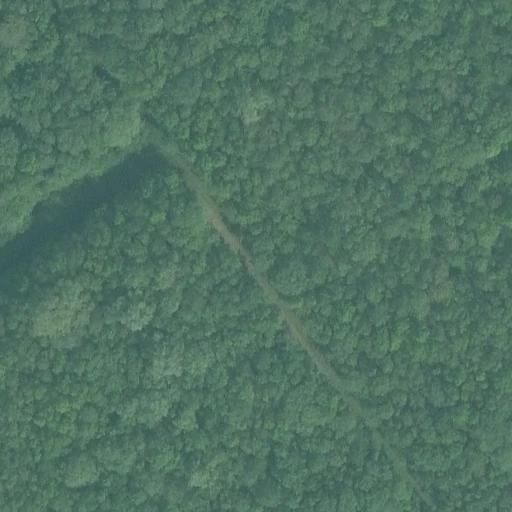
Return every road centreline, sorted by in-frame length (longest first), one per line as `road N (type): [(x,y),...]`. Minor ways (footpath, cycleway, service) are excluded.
road 1 (track): [(0,268),(163,139),(442,511)]
road 2 (track): [(163,139),(63,0)]
